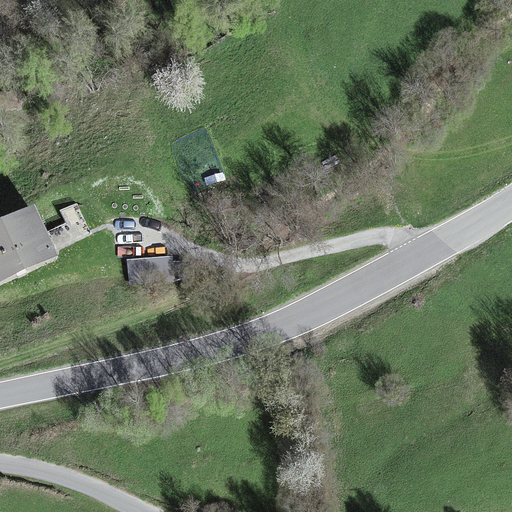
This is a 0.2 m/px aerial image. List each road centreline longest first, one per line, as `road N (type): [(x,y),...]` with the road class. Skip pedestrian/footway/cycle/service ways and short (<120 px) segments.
road 1 (tertiary): [(511,200),(268,331),(0,396)]
road 2 (track): [(0,462),(132,511)]
